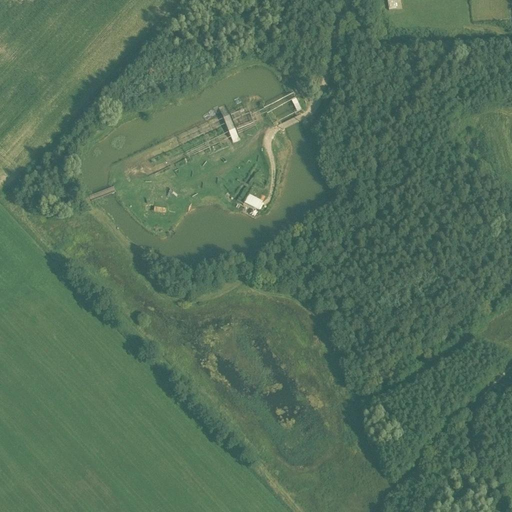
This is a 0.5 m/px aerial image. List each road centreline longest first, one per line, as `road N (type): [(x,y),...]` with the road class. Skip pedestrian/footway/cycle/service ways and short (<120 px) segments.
road 1 (track): [(297,511),(15,209),(140,76),(173,49),(241,24),(269,0)]
road 2 (track): [(372,511),(391,485),(377,418),(286,299),(239,281),(254,270),(316,262),(374,215),(371,134),(356,106),(325,81)]
road 3 (track): [(348,0),(319,95),(268,121)]
